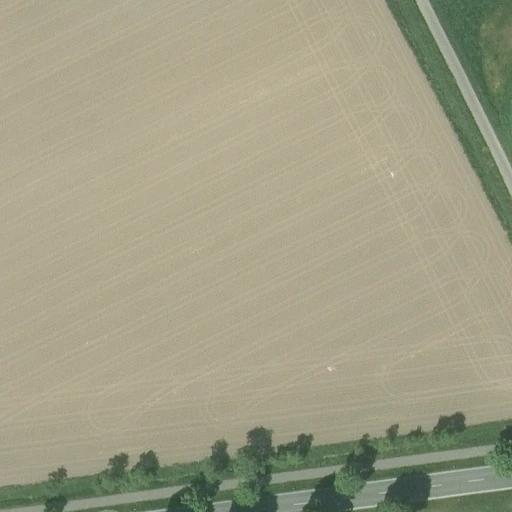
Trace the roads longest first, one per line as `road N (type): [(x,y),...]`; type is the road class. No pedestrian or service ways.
road 1 (tertiary): [(248,511),(511,476)]
road 2 (track): [(421,0),(511,183)]
